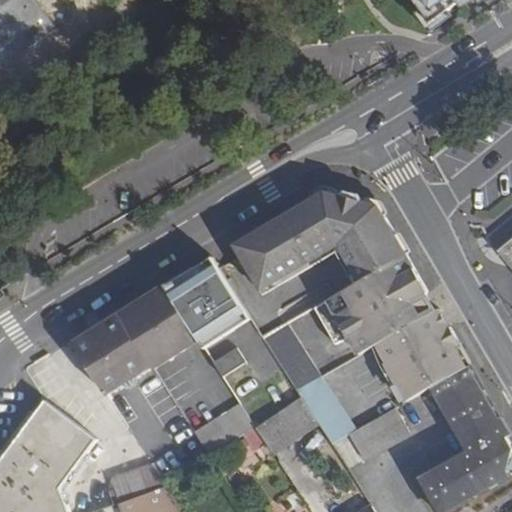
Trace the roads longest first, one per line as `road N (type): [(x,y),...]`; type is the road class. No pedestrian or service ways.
road 1 (tertiary): [(12,331),(363,115)]
road 2 (tertiary): [(511,363),(363,115)]
road 3 (tertiary): [(363,115),(511,28)]
